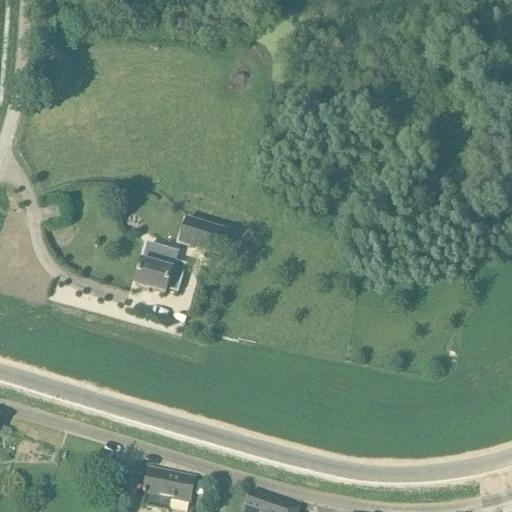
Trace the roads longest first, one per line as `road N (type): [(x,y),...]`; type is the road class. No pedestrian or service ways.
road 1 (unclassified): [(511,460),(431,478),(383,477),(167,424),(0,371)]
road 2 (unclassified): [(395,511),(254,481),(0,404)]
road 3 (unclassified): [(0,153),(13,121),(27,0)]
